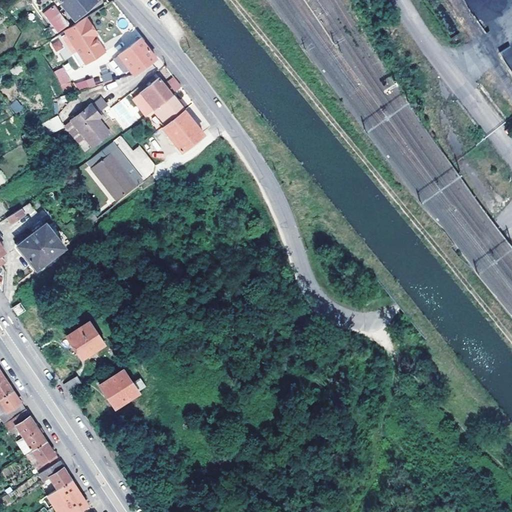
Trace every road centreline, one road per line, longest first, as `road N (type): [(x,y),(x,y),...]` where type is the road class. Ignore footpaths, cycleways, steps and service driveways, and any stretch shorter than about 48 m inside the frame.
road 1 (residential): [(122,0),(260,170),(310,286),(336,312),(368,321),(399,311),(511,215)]
road 2 (track): [(230,0),(511,344)]
road 3 (secondary): [(122,511),(0,328)]
